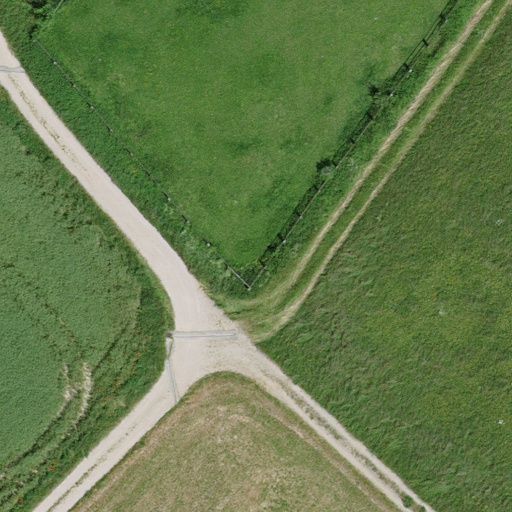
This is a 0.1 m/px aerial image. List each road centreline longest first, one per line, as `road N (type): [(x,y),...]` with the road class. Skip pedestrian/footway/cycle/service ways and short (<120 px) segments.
road 1 (track): [(497,0),(330,236),(226,340)]
road 2 (track): [(0,52),(13,79),(226,340)]
road 3 (track): [(226,340),(414,511)]
road 4 (track): [(226,340),(51,511)]
